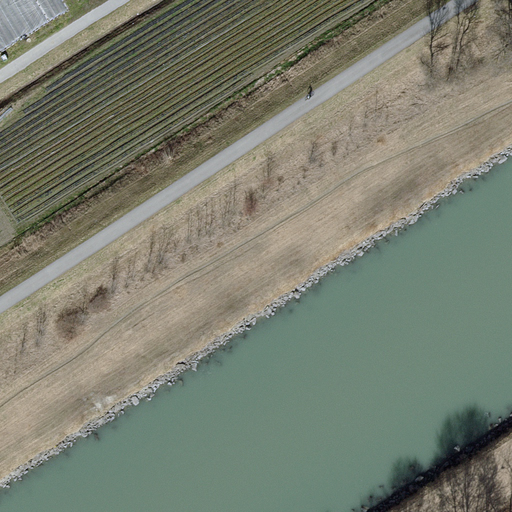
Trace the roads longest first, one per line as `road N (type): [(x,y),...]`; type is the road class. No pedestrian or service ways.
road 1 (track): [(0,304),(462,0)]
road 2 (track): [(0,76),(118,0)]
